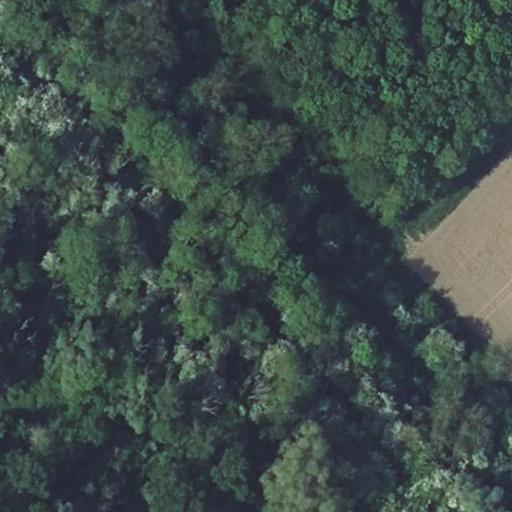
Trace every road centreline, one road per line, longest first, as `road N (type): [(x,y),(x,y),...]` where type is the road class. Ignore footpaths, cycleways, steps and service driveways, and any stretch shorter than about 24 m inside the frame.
road 1 (track): [(47,0),(511,486)]
road 2 (track): [(0,58),(71,106),(424,511)]
road 3 (track): [(421,318),(511,407)]
road 4 (track): [(511,232),(421,318)]
